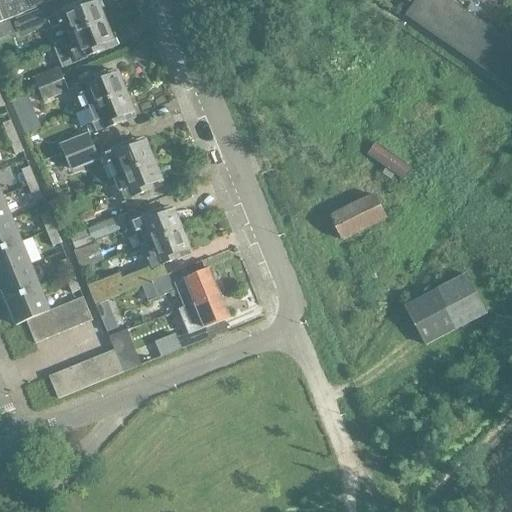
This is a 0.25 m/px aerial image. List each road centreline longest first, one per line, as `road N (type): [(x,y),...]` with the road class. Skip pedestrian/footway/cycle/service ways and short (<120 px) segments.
road 1 (residential): [(293,329),(279,268),(168,0)]
road 2 (residential): [(293,329),(18,440)]
road 3 (track): [(414,511),(511,419)]
